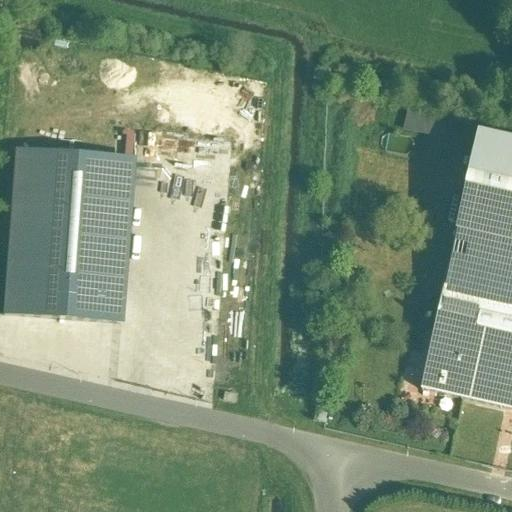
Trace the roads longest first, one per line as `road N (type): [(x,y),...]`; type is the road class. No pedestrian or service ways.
road 1 (residential): [(335,454),(0,377)]
road 2 (residential): [(511,493),(335,454)]
